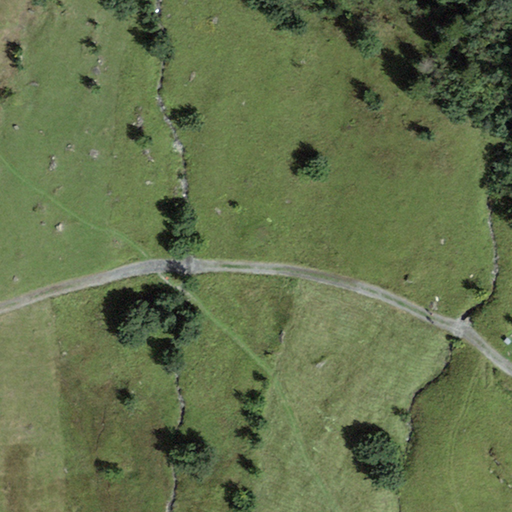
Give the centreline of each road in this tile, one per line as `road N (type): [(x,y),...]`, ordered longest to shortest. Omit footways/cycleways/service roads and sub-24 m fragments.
road 1 (track): [(156,266),(290,270),(376,289),(479,339),(511,371)]
road 2 (track): [(156,266),(0,307)]
